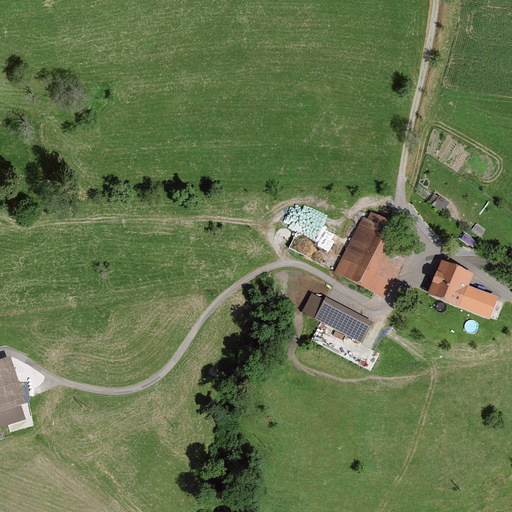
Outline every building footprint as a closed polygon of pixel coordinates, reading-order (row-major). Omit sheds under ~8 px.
[(365,215),(332,277),(383,303),(415,241),(365,215)] [(299,236),(313,241),(319,223),(305,218),(299,236)] [(434,294),(489,315),(495,299),(465,288),(470,274),(445,265),(434,294)] [(315,320),(362,345),(374,323),(326,298),(315,320)] [(7,359),(0,361),(0,407),(21,400),(7,359)]
